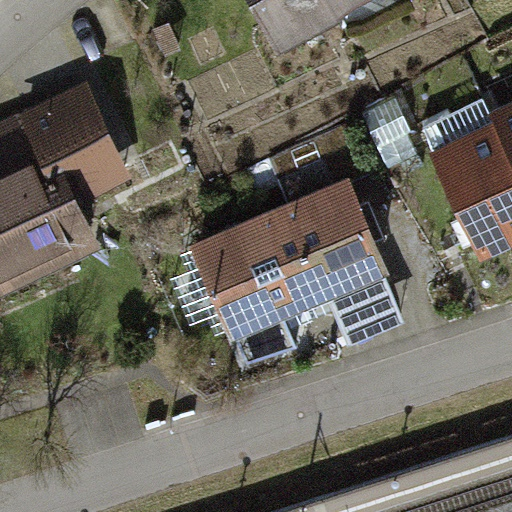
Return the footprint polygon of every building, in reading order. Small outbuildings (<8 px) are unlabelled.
[(356,0),(268,0),(289,37),(356,0)] [(0,297),(11,292),(5,279),(106,232),(86,190),(129,170),(85,76),(0,115),(0,297)] [(505,116),(511,131),(511,103),(501,108),(505,116)] [(511,131),(505,116),(443,144),(489,248),(511,238),(511,131)] [(364,171),(215,233),(256,329),(347,291),(404,267),(364,171)] [(421,308),(404,267),(347,291),(364,332),(421,308)]
